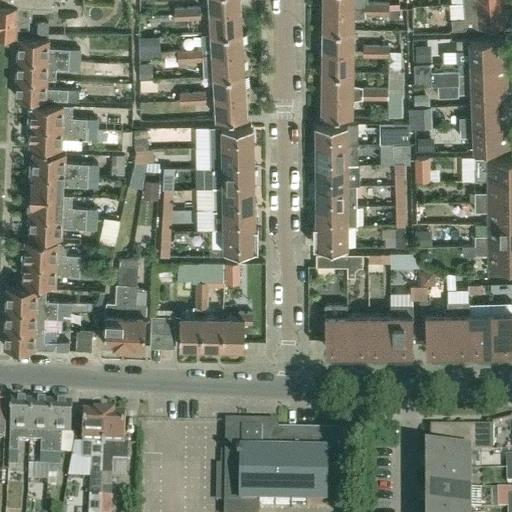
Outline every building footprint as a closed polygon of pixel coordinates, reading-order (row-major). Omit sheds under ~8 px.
[(52,0),(0,0),(0,32),(15,33),(16,28),(29,28),(30,5),(52,6),(52,0)] [(240,9),(239,0),(208,0),(209,11),(240,9)] [(502,0),(491,0),(463,2),(464,17),(451,18),(452,28),(505,25),(502,0)] [(363,3),(363,7),(363,14),(364,14),(364,13),(376,13),(376,2),(363,2),(363,3)] [(388,2),(376,2),(376,13),(388,13),(388,2)] [(175,18),(187,18),(186,7),(174,8),(175,18)] [(194,17),(200,17),(200,11),(199,7),(186,7),(187,18),(194,17)] [(364,17),(364,14),(363,14),(363,7),(353,7),(323,7),(322,28),(353,28),(353,17),(364,17)] [(417,8),(418,32),(429,31),(429,22),(435,22),(434,7),(417,8)] [(210,32),(242,30),(240,9),(209,11),(210,32)] [(147,26),(171,23),(170,13),(146,16),(147,26)] [(48,22),(38,22),(37,32),(48,33),(48,22)] [(353,50),(353,28),(322,28),(322,49),(353,50)] [(201,54),(243,51),(242,30),(210,32),(200,33),(201,49),(201,54)] [(139,58),(160,57),(159,35),(139,36),(139,58)] [(82,47),(48,45),(48,38),(18,36),(17,55),(81,58),(82,47)] [(470,61),(506,59),(505,37),(456,39),(456,49),(470,49),(470,61)] [(362,54),(375,55),(375,44),(363,44),(362,54)] [(388,44),(375,44),(375,55),(388,55),(388,44)] [(426,61),(425,44),(415,44),(415,61),(426,61)] [(189,50),(189,49),(177,50),(177,60),(190,60),(189,50)] [(190,60),(202,59),(201,54),(201,49),(189,49),(189,50),(190,60)] [(353,50),(322,49),(322,70),(352,71),(353,50)] [(213,74),(244,73),(243,51),(201,54),(202,59),(203,75),(213,74)] [(81,68),(81,58),(17,55),(16,78),(46,79),(57,79),(58,67),(81,68)] [(458,83),(507,81),(506,59),(470,61),(471,72),(458,73),(458,69),(430,70),(431,84),(458,83)] [(322,71),(321,91),(352,92),(361,92),(362,87),(352,85),(352,71),(322,70),(322,71)] [(244,73),(213,74),(214,96),(245,94),(244,73)] [(45,86),(46,79),(16,78),(16,97),(78,100),(79,88),(45,86)] [(472,104),(508,102),(507,81),(458,83),(458,93),(471,92),(472,104)] [(374,97),(374,87),(362,87),(361,92),(361,97),(374,97)] [(374,97),(387,98),(388,88),(374,87),(374,97)] [(192,92),(192,103),(205,103),(205,91),(192,92)] [(361,92),(352,92),(321,91),(321,113),(351,114),(352,99),(361,97),(361,92)] [(179,104),(192,103),(192,92),(180,93),(179,104)] [(419,105),(434,105),(434,93),(419,93),(419,105)] [(245,94),(214,96),(215,117),(247,116),(245,94)] [(30,124),(96,127),(97,117),(72,116),(72,104),(31,102),(30,124)] [(459,126),(509,124),(508,102),(472,104),(472,115),(459,116),(459,126)] [(357,143),(357,122),(315,122),(315,143),(357,143)] [(392,122),(392,143),(408,143),(409,122),(392,122)] [(96,127),(30,124),(30,145),(78,147),(79,137),(96,138),(96,127)] [(208,125),(209,146),(253,145),(253,124),(208,125)] [(473,148),(509,146),(509,124),(459,126),(460,136),(473,135),(473,148)] [(133,128),(133,148),(148,147),(147,127),(133,128)] [(315,143),(315,164),(358,163),(358,143),(357,143),(315,143)] [(409,143),(408,143),(392,143),(392,156),(409,156),(409,143)] [(253,145),(209,146),(209,167),(211,167),(253,166),(253,145)] [(148,148),(148,147),(133,148),(134,160),(152,161),(153,147),(148,148)] [(64,162),(64,151),(33,149),(32,171),(97,174),(98,163),(64,162)] [(111,153),(110,172),(124,173),(125,154),(111,153)] [(416,177),(428,177),(427,166),(427,155),(415,155),(416,177)] [(430,172),(469,171),(468,155),(430,156),(430,172)] [(474,179),(487,179),(511,179),(511,156),(473,157),(474,179)] [(358,163),(315,164),(315,184),(347,184),(359,184),(359,163),(358,163)] [(212,187),(222,187),(254,186),(253,166),(211,167),(212,187)] [(394,170),(394,184),(403,184),(403,170),(394,170)] [(97,185),(97,174),(32,171),(32,179),(30,179),(30,192),(62,194),(63,184),(97,185)] [(166,188),(175,188),(176,175),(167,174),(166,188)] [(144,179),(143,194),(157,195),(158,180),(144,179)] [(474,201),(511,200),(511,179),(487,179),(487,191),(474,191),(474,201)] [(315,184),(315,204),(347,204),(347,184),(315,184)] [(404,196),(403,184),(394,184),(394,196),(404,196)] [(254,207),(254,186),(222,187),(212,187),(212,207),(222,207),(254,207)] [(165,208),(174,208),(175,188),(166,188),(165,208)] [(62,194),(30,192),(29,204),(31,205),(30,214),(96,217),(96,207),(70,207),(71,194),(62,194)] [(511,200),(474,201),(474,211),(487,211),(487,222),(511,222),(511,200)] [(313,223),(313,225),(347,225),(357,225),(356,204),(347,204),(315,204),(315,223),(313,223)] [(222,228),(257,227),(257,225),(255,225),(254,207),(222,207),(212,207),(212,228),(222,228)] [(163,229),(173,229),(174,208),(165,208),(163,229)] [(395,212),(395,225),(405,224),(404,212),(395,212)] [(96,228),(96,217),(30,214),(29,235),(60,237),(61,227),(96,228)] [(511,222),(487,222),(487,234),(474,234),(474,244),(511,243),(511,222)] [(405,237),(405,224),(395,225),(395,237),(405,237)] [(347,225),(313,225),(313,246),(347,246),(347,225)] [(257,227),(222,228),(223,249),(257,248),(257,227)] [(173,229),(163,229),(162,254),(171,255),(173,229)] [(416,230),(416,244),(431,243),(431,229),(416,230)] [(65,241),(57,241),(25,239),(24,261),(90,264),(91,255),(64,254),(65,241)] [(462,254),(474,254),(487,254),(487,267),(511,266),(511,243),(474,244),(462,244),(462,254)] [(315,252),(315,265),(341,265),(341,253),(315,252)] [(341,253),(341,265),(347,265),(347,276),(355,276),(355,270),(358,267),(363,267),(363,253),(341,253)] [(90,275),(90,264),(24,261),(23,282),(54,284),(55,274),(90,275)] [(177,261),(177,278),(191,278),(191,281),(196,281),(202,281),(202,261),(177,261)] [(208,281),(222,281),(222,261),(202,261),(202,281),(208,281)] [(238,278),(238,261),(226,261),(226,278),(238,278)] [(102,343),(124,344),(126,279),(128,265),(116,264),(114,302),(105,302),(103,313),(102,343)] [(126,279),(124,344),(144,345),(146,304),(135,303),(136,265),(128,265),(126,279)] [(480,292),(480,283),(468,283),(468,292),(480,292)] [(418,285),(418,298),(427,298),(427,285),(418,285)] [(46,287),(7,286),(6,286),(6,306),(70,309),(71,300),(45,299),(46,287)] [(446,301),(447,313),(448,347),(469,346),(468,312),(468,300),(446,301)] [(324,348),(325,348),(346,348),(346,314),(346,302),(324,302),(324,314),(315,314),(315,326),(324,326),(324,348)] [(390,305),(390,314),(390,348),(412,348),(412,305),(390,305)] [(70,317),(70,309),(6,306),(5,326),(44,328),(44,316),(70,317)] [(179,315),(178,345),(200,346),(201,315),(201,306),(195,306),(192,306),(192,315),(179,315)] [(252,312),(238,311),(237,316),(223,316),(222,347),(244,347),(244,321),(252,322),(252,312)] [(511,311),(490,312),(491,346),(511,345),(511,311)] [(490,312),(468,312),(469,346),(491,346),(490,312)] [(448,347),(447,313),(425,314),(425,348),(448,347)] [(151,314),(150,345),(162,345),(164,314),(151,314)] [(176,315),(164,314),(162,345),(175,345),(175,338),(176,315)] [(368,314),(346,314),(346,348),(368,348),(368,314)] [(390,314),(368,314),(368,348),(390,348),(390,314)] [(200,346),(222,347),(223,316),(201,315),(200,346)] [(44,328),(5,326),(4,346),(69,349),(69,339),(43,338),(44,328)] [(76,329),(75,350),(91,350),(92,328),(80,328),(80,329),(76,329)] [(32,404),(11,403),(8,466),(17,467),(18,442),(30,443),(32,404)] [(40,466),(49,466),(52,405),(32,404),(30,443),(41,443),(40,466)] [(71,435),(72,414),(72,405),(52,405),(49,466),(60,467),(62,435),(71,435)] [(90,496),(101,497),(101,484),(104,415),(83,414),(82,444),(81,460),(91,460),(90,496)] [(124,445),(125,416),(104,415),(101,484),(101,497),(110,497),(112,461),(126,462),(127,445),(124,445)] [(343,470),(344,432),(277,431),(277,425),(278,425),(278,424),(226,423),(226,424),(227,424),(226,453),(221,453),(221,466),(226,466),(225,511),(257,511),(258,504),(259,504),(259,506),(308,507),(308,505),(327,505),(328,470),(343,470)] [(430,427),(430,452),(469,452),(469,453),(493,452),(493,427),(459,427),(459,430),(452,430),(452,427),(430,427)] [(430,458),(427,458),(427,471),(469,471),(469,453),(469,452),(430,452),(430,458)] [(469,490),(469,471),(427,471),(427,484),(430,484),(430,490),(469,490)] [(427,510),(469,510),(469,490),(430,490),(430,497),(427,497),(427,510)]
